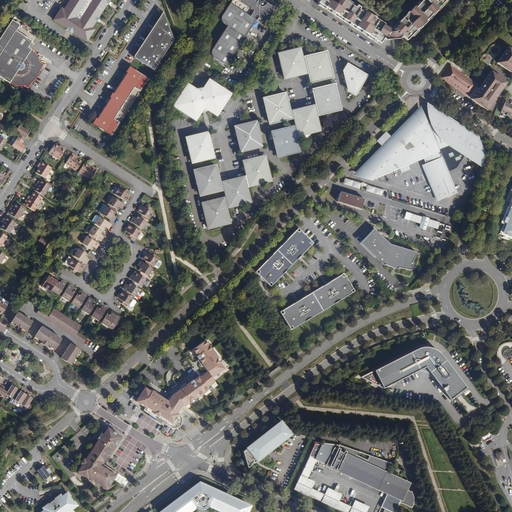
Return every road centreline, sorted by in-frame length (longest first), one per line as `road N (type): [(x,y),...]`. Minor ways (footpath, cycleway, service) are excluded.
road 1 (secondary): [(221,444),(349,347),(382,330),(452,315)]
road 2 (residential): [(221,277),(407,89)]
road 3 (secondary): [(444,288),(339,335),(230,417)]
road 4 (residential): [(85,402),(221,277)]
road 5 (residential): [(50,127),(143,187),(113,233)]
road 6 (residential): [(221,126),(178,135),(211,244)]
road 7 (residential): [(50,127),(132,0)]
road 8 (tertiary): [(499,135),(461,268)]
road 9 (tertiary): [(489,269),(486,214),(509,140)]
road 10 (tertiary): [(298,3),(406,72)]
road 11 (residential): [(0,494),(85,402)]
